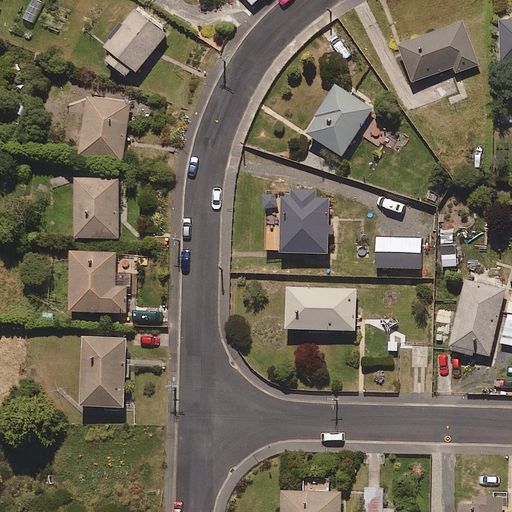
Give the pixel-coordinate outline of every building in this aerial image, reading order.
[(46,3),(41,0),(31,0),(22,18),(34,25),(46,3)] [(170,36),(139,12),(103,59),(133,83),(170,36)] [(483,67),(469,26),(404,48),(417,84),(458,70),(460,75),(483,67)] [(377,111),(338,86),(306,135),(345,160),(377,111)] [(134,104),(92,98),(84,158),(125,163),(134,104)] [(38,114),(15,117),(16,130),(25,129),(27,145),(42,143),(38,114)] [(274,162),(246,155),(241,173),(270,180),(274,162)] [(122,181),(81,180),(80,240),(121,240),(122,181)] [(317,192),(295,192),(295,201),(286,201),(286,256),(333,256),(333,200),(317,200),(317,192)] [(509,231),(492,232),(493,248),(510,248),(509,231)] [(119,255),(75,255),(75,314),(129,314),(129,289),(119,289),(119,255)] [(508,291),(468,282),(453,348),(493,357),(508,291)] [(359,290),(291,290),(291,332),(359,332),(359,290)] [(452,311),(439,309),(435,344),(448,345),(452,311)] [(157,315),(134,314),(133,326),(157,327),(157,315)] [(129,342),(87,340),(84,409),(127,410),(129,342)] [(392,511),(392,490),(372,490),(372,511),(392,511)] [(344,511),(344,494),(286,494),(285,511),(344,511)] [(506,511),(506,500),(478,499),(478,508),(463,508),(462,511),(506,511)]
